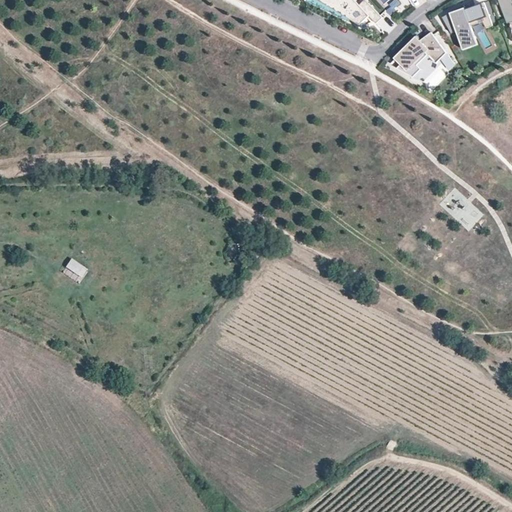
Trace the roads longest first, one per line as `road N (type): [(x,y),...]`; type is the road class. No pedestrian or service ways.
road 1 (track): [(292,511),(362,467),(401,458),(511,497)]
road 2 (residential): [(439,0),(373,54),(261,0)]
